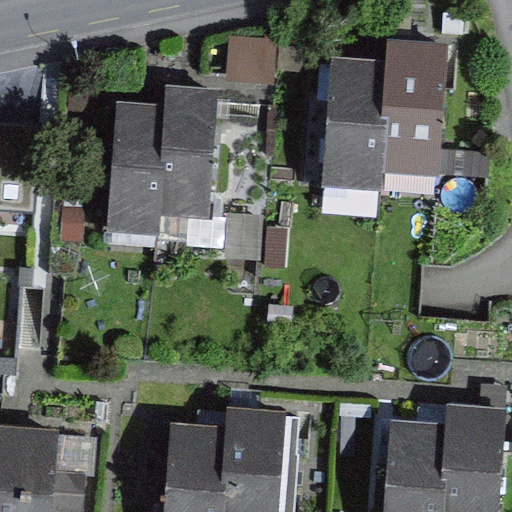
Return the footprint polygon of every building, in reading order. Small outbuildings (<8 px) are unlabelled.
[(439,178),(443,52),(388,51),(387,66),(384,176),(439,178)] [(387,66),(327,64),(324,186),(384,188),(384,176),(387,66)] [(201,221),(208,95),(164,92),(163,112),(158,219),(201,221)] [(163,112),(113,109),(106,236),(156,239),(158,219),(163,112)] [(496,511),(503,412),(445,409),(444,429),(439,511),(496,511)] [(275,511),(281,419),(228,416),(227,437),(222,511),(275,511)] [(439,511),(444,429),(386,425),(381,511),(439,511)] [(76,511),(78,478),(52,476),(54,436),(0,432),(0,511),(76,511)] [(222,511),(227,437),(168,434),(163,511),(222,511)]
